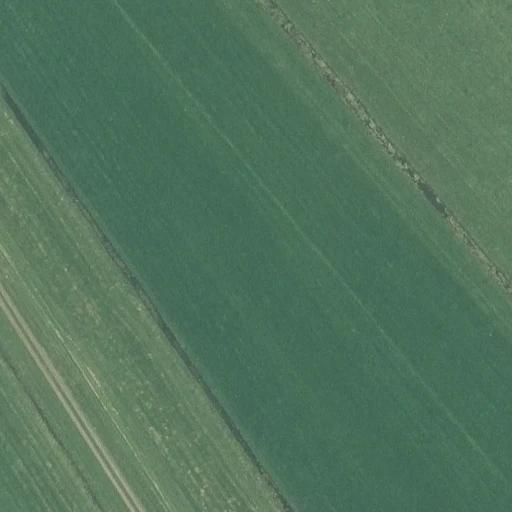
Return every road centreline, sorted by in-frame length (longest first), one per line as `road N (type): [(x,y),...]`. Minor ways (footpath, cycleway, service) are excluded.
road 1 (track): [(511,332),(222,0)]
road 2 (track): [(0,271),(156,511)]
